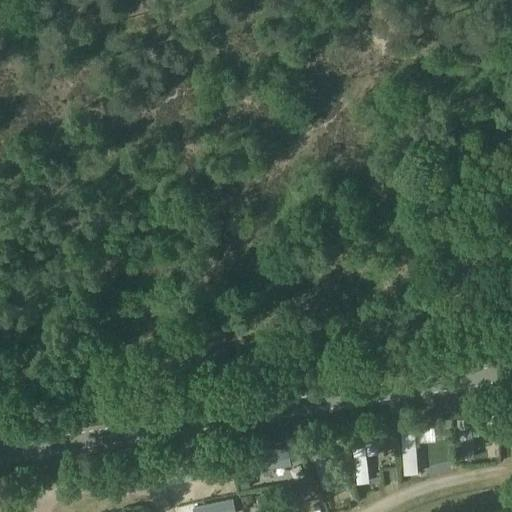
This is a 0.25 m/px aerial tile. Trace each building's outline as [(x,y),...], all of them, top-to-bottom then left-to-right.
[(454,430),(453,418),(444,419),(445,431),(454,430)] [(457,419),(461,457),(474,456),(472,435),(478,434),(477,425),(471,425),(471,418),(457,419)] [(418,472),(415,431),(401,432),(404,473),(418,472)] [(307,452),(317,450),(315,440),(305,441),(307,452)] [(353,447),(357,482),(369,481),(366,445),(353,447)] [(289,446),(239,453),(242,471),(264,467),(265,473),(273,472),(272,466),(292,463),(289,446)] [(335,463),(330,449),(313,454),(323,487),(335,483),(329,465),(335,463)] [(192,451),(170,454),(172,466),(194,463),(192,451)] [(250,485),(249,476),(240,477),(241,486),(250,485)] [(61,509),(95,499),(91,485),(56,495),(61,509)] [(242,495),(245,506),(254,504),(251,493),(242,495)] [(281,511),(279,503),(248,511),(281,511)]
